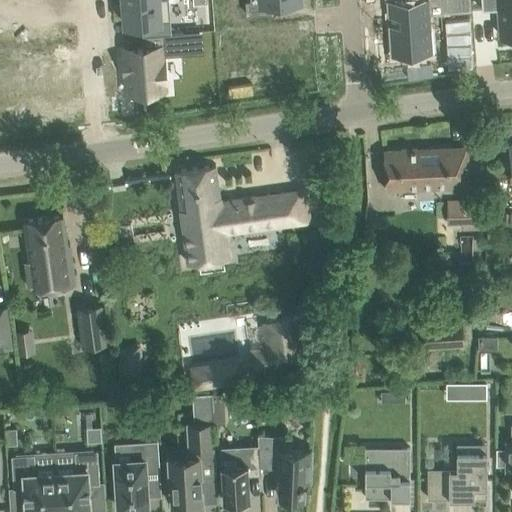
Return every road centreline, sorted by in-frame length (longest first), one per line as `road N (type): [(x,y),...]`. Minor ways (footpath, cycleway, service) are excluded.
road 1 (unclassified): [(100,153),(348,119)]
road 2 (unclassified): [(348,119),(511,93)]
road 3 (residential): [(100,153),(88,0)]
